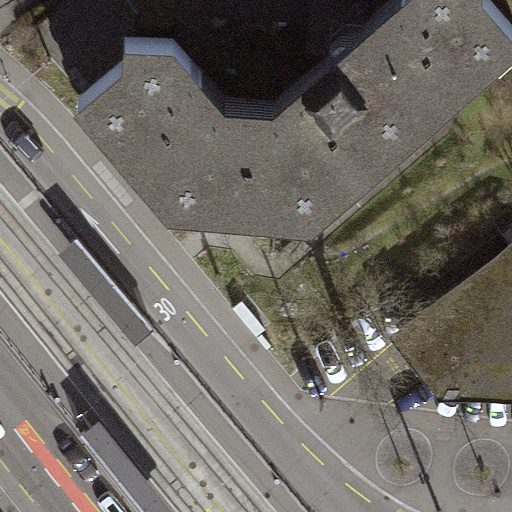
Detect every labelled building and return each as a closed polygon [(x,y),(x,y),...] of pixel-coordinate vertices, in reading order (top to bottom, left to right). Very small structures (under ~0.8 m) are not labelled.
[(279,112),(220,106),(195,77),(203,70),(174,37),(137,34),(139,11),(128,0),(66,0),(40,23),(36,35),(84,90),(79,94),(171,203),(312,213),(511,41),(511,23),(492,0),(407,0),(368,34),(360,25),(362,2),(340,0),(339,0),(339,12),(326,24),(314,23),(312,45),(335,47),(343,56),(279,112)] [(156,327),(78,233),(58,250),(136,344),(156,327)] [(511,249),(422,319),(453,359),(459,354),(488,358),(486,375),(495,382),(511,390),(511,249)] [(511,390),(495,382),(486,375),(488,358),(459,354),(453,359),(422,319),(395,339),(439,397),(477,397),(511,399),(511,398),(511,390)] [(100,416),(80,432),(144,511),(173,511),(176,510),(100,416)]
